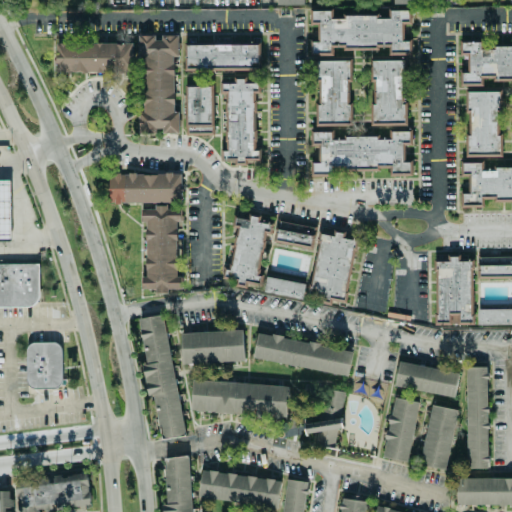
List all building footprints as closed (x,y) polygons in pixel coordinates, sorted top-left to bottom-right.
[(312,56),(333,56),(333,49),(377,49),(377,45),(390,45),(391,55),(411,54),(411,39),(406,40),(405,24),(412,24),(411,10),(390,10),(390,16),(333,17),(333,10),(310,10),(310,24),(319,24),(319,42),(312,42),(312,56)] [(177,35),(158,35),(158,36),(138,35),(138,59),(143,59),(142,112),(139,112),(138,133),(156,134),(156,132),(179,132),(179,110),(175,110),(177,35)] [(132,43),(56,42),(56,71),(132,73),(132,43)] [(186,69),(258,69),(258,45),(186,45),(186,69)] [(319,125),(348,125),(347,81),(350,81),(350,60),(318,61),(319,125)] [(405,125),(403,60),(373,60),(374,125),(405,125)] [(226,94),(227,164),(260,164),(260,150),(256,150),(255,92),(257,92),(257,83),(247,83),(247,78),(236,78),(236,83),(222,83),(222,94),(226,94)] [(187,86),(188,135),(213,134),(213,86),(187,86)] [(500,92),(467,92),(467,109),(471,109),(470,136),(468,136),(467,156),(499,156),(500,92)] [(391,168),(392,176),(413,175),(412,160),(407,161),(406,145),(412,144),(412,130),(391,131),(391,139),(380,139),(379,136),(333,138),(333,131),(310,132),(311,145),(320,145),(321,162),(313,163),(313,171),(391,168)] [(116,203),(123,203),(124,173),(117,173),(116,203)] [(125,203),(181,202),(181,173),(125,174),(125,203)] [(0,239),(11,240),(12,180),(0,180),(0,239)] [(146,221),(146,277),(141,277),(141,291),(168,291),(168,289),(182,289),(182,276),(177,276),(177,221),(181,221),(181,207),(154,207),(154,209),(141,209),(141,221),(146,221)] [(238,218),(232,269),(223,268),(222,277),(238,279),(237,287),(260,289),(267,223),(260,222),(261,217),(251,216),(251,219),(238,218)] [(312,249),(316,227),(277,221),(274,243),(312,249)] [(310,297),(342,302),(354,240),(345,238),(346,234),(336,232),(335,236),(321,234),(310,297)] [(437,324),(473,325),(473,261),(460,261),(460,256),(450,256),(450,261),(438,261),(437,324)] [(511,257),(479,257),(479,278),(511,278),(511,257)] [(0,306),(39,306),(38,263),(0,263),(0,306)] [(303,299),(306,284),(266,276),(263,291),(303,299)] [(511,308),(477,309),(478,325),(511,324),(511,308)] [(138,318),(149,395),(153,394),(160,439),(183,436),(165,314),(138,318)] [(244,361),(243,330),(181,333),(182,364),(244,361)] [(253,359),(348,375),(353,349),(257,333),(253,359)] [(62,387),(61,343),(26,343),(27,388),(62,387)] [(454,398),(459,373),(399,361),(394,386),(454,398)] [(465,366),(466,468),(488,468),(487,366),(465,366)] [(190,411),(287,418),(289,386),(192,380),(190,411)] [(409,462),(418,401),(392,397),(383,458),(409,462)] [(457,409),(430,404),(420,465),(447,469),(457,409)] [(305,423),(306,433),(315,432),(316,446),(336,444),(334,430),(342,430),(341,419),(305,423)] [(192,511),(189,456),(164,457),(166,504),(163,504),(162,511),(192,511)] [(278,507),(281,479),(201,471),(198,498),(278,507)] [(17,511),(46,511),(54,511),(53,507),(90,505),(89,474),(50,476),(51,477),(15,479),(17,511)] [(457,505),(511,505),(511,477),(457,478),(457,505)] [(281,511),(303,511),(307,481),(286,479),(281,511)] [(0,511),(10,511),(11,491),(0,491),(0,511)] [(337,511),(366,511),(367,501),(339,498),(337,511)]
